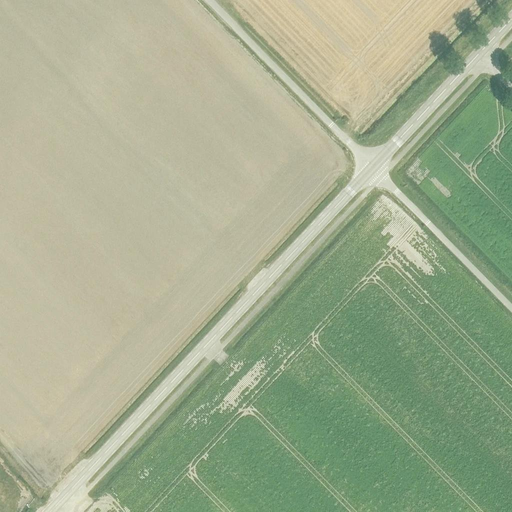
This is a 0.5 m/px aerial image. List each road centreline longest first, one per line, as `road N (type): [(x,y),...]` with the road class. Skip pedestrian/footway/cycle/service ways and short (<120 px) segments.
road 1 (secondary): [(54,511),(372,167)]
road 2 (secondary): [(372,167),(511,17)]
road 3 (unclassified): [(372,167),(511,308)]
road 4 (unclassified): [(330,125),(207,0)]
